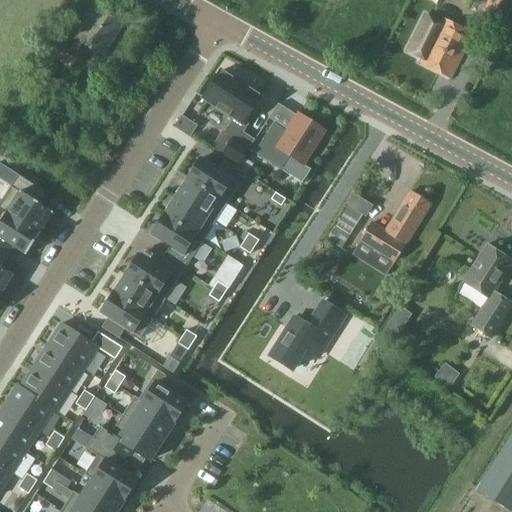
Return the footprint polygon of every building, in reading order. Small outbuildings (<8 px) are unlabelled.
[(501,24),(511,0),(489,0),(482,15),(501,24)] [(103,55),(123,21),(97,5),(76,39),(103,55)] [(449,78),(471,34),(443,20),(442,23),(422,13),(403,51),(422,62),(421,63),(449,78)] [(69,65),(77,52),(55,39),(48,51),(69,65)] [(234,138),(221,158),(237,168),(254,141),(242,133),(247,125),(244,123),(260,97),(220,71),(203,98),(234,118),(225,132),(234,138)] [(324,131),(299,115),(288,131),(275,123),(256,153),(282,170),(291,157),(302,165),(324,131)] [(197,126),(181,117),(174,128),(190,137),(197,126)] [(250,161),(246,159),(240,168),(247,172),(250,168),(250,161)] [(221,174),(199,160),(187,179),(221,201),(233,182),(245,190),(252,178),(229,163),(221,174)] [(38,203),(45,193),(19,176),(0,204),(0,208),(40,234),(53,213),(38,203)] [(221,201),(187,179),(175,198),(209,219),(221,201)] [(393,262),(429,205),(409,192),(384,232),(371,223),(360,241),(393,262)] [(175,198),(164,216),(197,238),(209,219),(175,198)] [(284,212),(290,202),(285,199),(279,208),(284,212)] [(40,234),(0,208),(0,252),(8,258),(15,248),(26,255),(40,234)] [(346,211),(336,227),(349,236),(360,219),(346,211)] [(197,238),(164,216),(151,235),(175,250),(168,260),(192,275),(198,265),(185,256),(197,238)] [(253,237),(248,244),(253,248),(259,241),(253,237)] [(253,248),(248,244),(243,252),(249,256),(253,248)] [(490,339),(511,305),(492,292),(511,262),(486,245),(461,282),(487,299),(470,326),(490,339)] [(8,258),(0,252),(0,295),(13,275),(2,268),(8,258)] [(138,255),(126,274),(160,296),(172,276),(185,285),(192,275),(168,260),(162,270),(138,255)] [(160,296),(126,274),(114,292),(148,314),(160,296)] [(222,284),(218,292),(223,295),(228,288),(222,284)] [(148,314),(114,292),(102,311),(122,324),(116,334),(139,349),(146,339),(136,333),(148,314)] [(223,295),(218,292),(213,300),(218,304),(223,295)] [(403,323),(409,313),(400,308),(395,318),(403,323)] [(300,315),(273,360),(295,375),(307,354),(321,363),(341,328),(322,315),(316,325),(300,315)] [(91,344),(61,324),(47,346),(84,370),(98,349),(91,344)] [(192,331),(188,339),(193,343),(198,334),(192,331)] [(122,348),(99,333),(91,344),(98,349),(115,359),(122,348)] [(193,343),(188,339),(181,348),(187,352),(193,343)] [(84,370),(47,346),(33,367),(71,391),(84,370)] [(169,357),(163,367),(173,373),(179,363),(169,357)] [(140,376),(152,383),(139,402),(173,424),(185,405),(163,391),(171,379),(147,364),(140,376)] [(443,364),(433,377),(447,388),(457,374),(443,364)] [(71,391),(33,367),(19,388),(57,413),(71,391)] [(112,385),(108,382),(103,390),(108,393),(112,385)] [(54,411),(16,386),(2,407),(40,432),(54,411)] [(95,397),(84,391),(80,397),(90,404),(95,397)] [(90,404),(80,397),(76,404),(86,411),(90,404)] [(139,402),(128,421),(161,442),(173,424),(139,402)] [(40,432),(2,407),(0,410),(0,436),(26,453),(40,432)] [(83,421),(77,429),(82,432),(87,424),(83,421)] [(104,432),(97,442),(121,457),(127,447),(149,461),(161,442),(128,421),(115,440),(104,432)] [(511,431),(475,490),(509,511),(510,511),(511,509),(511,431)] [(64,438),(54,432),(50,438),(60,445),(64,438)] [(26,453),(0,436),(0,466),(13,474),(26,453)] [(60,445),(50,438),(46,445),(56,452),(60,445)] [(102,459),(90,479),(123,500),(136,481),(114,467),(121,457),(97,442),(91,452),(102,459)] [(0,493),(13,474),(0,466),(0,493)] [(54,466),(47,477),(51,479),(58,470),(54,466)] [(37,481),(27,474),(23,481),(33,487),(37,481)] [(51,479),(47,477),(41,486),(46,489),(51,479)] [(90,479),(78,497),(101,511),(116,511),(124,500),(123,500),(90,479)] [(33,487),(23,481),(18,488),(28,494),(33,487)] [(101,511),(78,497),(68,511),(101,511)]
